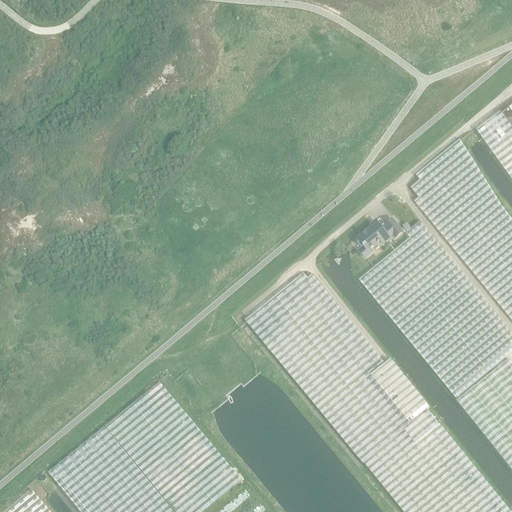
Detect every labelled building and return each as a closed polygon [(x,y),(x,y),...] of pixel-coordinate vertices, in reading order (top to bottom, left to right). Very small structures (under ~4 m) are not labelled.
[(511,106),(502,114),(511,126),(511,106)] [(511,126),(502,114),(500,112),(476,130),(511,178),(511,126)] [(511,220),(501,206),(460,140),(416,175),(420,181),(411,188),(419,198),(414,202),(511,320),(511,220)] [(375,221),(371,225),(372,227),(357,239),(364,247),(359,251),(365,258),(372,252),(370,249),(380,241),(382,243),(389,238),(388,236),(391,233),(395,238),(402,232),(392,220),(385,225),(386,227),(383,230),(375,221)] [(511,351),(511,334),(420,222),(406,233),(410,238),(359,280),(456,398),(511,351)] [(510,511),(439,424),(438,425),(416,444),(404,428),(411,422),(371,375),(384,364),(312,274),(307,278),(303,273),(245,320),(362,463),(363,463),(402,511),(510,511)] [(235,348),(230,353),(245,371),(250,366),(235,348)] [(390,359),(384,364),(371,375),(411,422),(404,428),(416,444),(438,425),(427,410),(429,408),(390,359)] [(511,364),(508,360),(457,401),(511,470),(511,364)] [(48,473),(79,511),(202,511),(207,509),(241,481),(176,403),(159,382),(105,427),(103,428),(48,473)] [(241,485),(211,508),(206,511),(232,511),(253,496),(245,486),(242,487),(241,485)] [(48,511),(30,490),(3,511),(48,511)] [(266,511),(256,499),(239,511),(266,511)]
